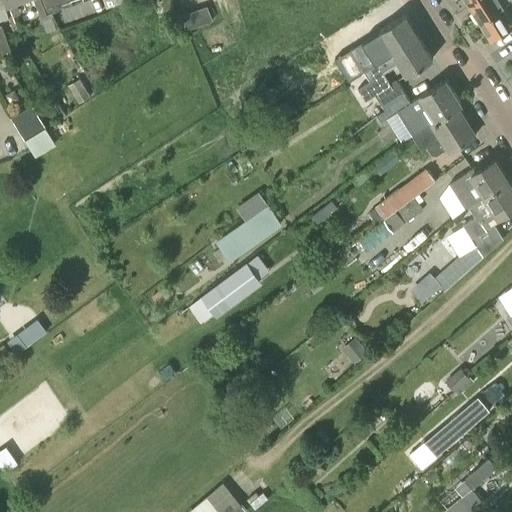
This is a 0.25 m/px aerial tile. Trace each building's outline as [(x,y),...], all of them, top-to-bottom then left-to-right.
[(54,15),(50,5),(48,0),(8,0),(9,3),(15,0),(34,0),(41,19),(54,15)] [(153,0),(124,0),(128,11),(143,6),(143,8),(155,3),(153,0)] [(481,22),(511,1),(511,0),(477,0),(470,5),(481,22)] [(511,1),(481,22),(492,39),(504,31),(511,41),(511,40),(511,1)] [(361,70),(418,33),(406,13),(379,30),(380,32),(372,37),(371,35),(348,49),(361,70)] [(0,18),(0,49),(2,53),(12,49),(0,18)] [(418,33),(361,70),(362,71),(358,74),(365,84),(399,62),(407,74),(434,58),(418,33)] [(80,77),(69,83),(80,101),(91,95),(80,77)] [(385,104),(405,91),(397,78),(375,92),(383,104),(382,104),(384,108),(387,106),(385,104)] [(412,134),(458,105),(462,103),(447,79),(419,96),(420,96),(411,101),(405,91),(385,104),(387,106),(384,108),(385,109),(377,114),(381,121),(398,110),(412,134)] [(288,98),(278,105),(268,113),(276,125),(287,117),(297,110),(288,98)] [(26,138),(46,126),(32,103),(12,116),(26,138)] [(458,105),(412,134),(421,149),(426,146),(433,157),(446,149),(448,151),(476,134),(458,105)] [(373,178),(401,158),(394,148),(366,168),(373,178)] [(484,196),(509,179),(496,158),(471,173),(470,170),(451,181),(466,206),(468,204),(483,195),(484,196)] [(383,218),(386,216),(426,187),(435,179),(428,168),(374,207),(383,218)] [(483,195),(468,204),(475,217),(463,225),(476,243),(435,278),(429,272),(412,288),(427,306),(445,290),(503,238),(494,223),(511,214),(509,209),(511,207),(511,184),(509,179),(484,196),(483,195)] [(426,187),(386,216),(396,229),(435,200),(426,187)] [(247,220),(269,203),(260,189),(237,205),(247,220)] [(332,198),(312,214),(317,222),(338,205),(332,198)] [(261,248),(191,302),(207,323),(277,269),(261,248)] [(162,287),(152,295),(160,306),(170,298),(162,287)] [(37,316),(7,339),(19,354),(48,331),(37,316)] [(354,362),(368,351),(355,335),(341,347),(344,351),(354,362)] [(4,342),(0,344),(0,359),(3,363),(13,355),(4,342)] [(344,351),(323,369),(333,380),(354,362),(344,351)] [(470,377),(462,367),(446,380),(455,390),(470,377)] [(165,381),(160,375),(147,385),(152,391),(165,381)] [(493,402),(510,390),(502,379),(485,390),(493,402)] [(478,395),(425,440),(437,454),(490,409),(478,395)] [(422,468),(438,455),(437,454),(425,440),(410,453),(422,468)] [(489,455),(503,464),(511,449),(511,448),(498,440),(489,455)] [(497,466),(489,457),(464,478),(472,488),(497,466)] [(318,458),(311,468),(320,474),(327,464),(318,458)] [(436,469),(425,475),(430,482),(440,476),(436,469)] [(245,511),(248,510),(224,481),(186,511),(245,511)]
